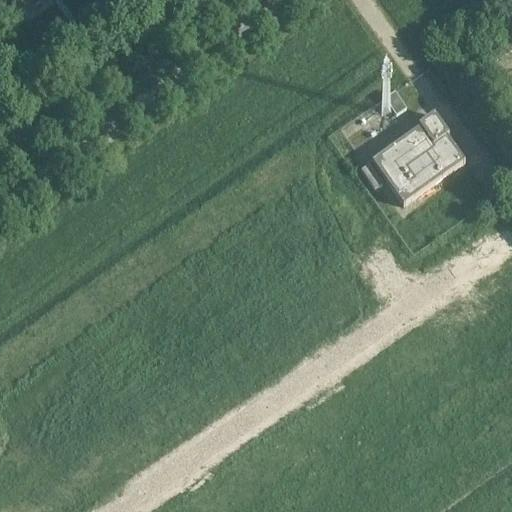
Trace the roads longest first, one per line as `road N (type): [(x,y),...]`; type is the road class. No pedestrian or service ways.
road 1 (residential): [(502,248),(126,511)]
road 2 (tertiary): [(0,210),(294,0)]
